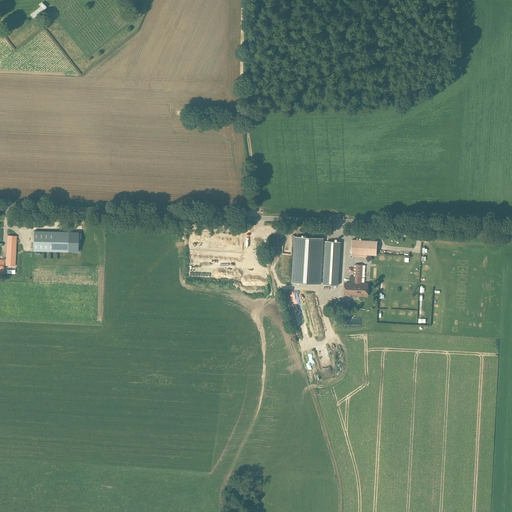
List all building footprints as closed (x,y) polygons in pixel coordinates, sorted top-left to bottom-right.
[(41,7),(30,15),(33,19),(47,7),(45,4),(44,5),(42,3),(39,5),(41,7)] [(30,230),(29,250),(64,252),(65,232),(30,230)] [(192,230),(191,249),(245,252),(246,233),(192,230)] [(375,232),(349,230),(348,243),(374,245),(375,232)] [(17,236),(7,235),(5,265),(15,266),(17,236)] [(293,283),(320,285),(322,238),(296,236),(295,249),(293,283)] [(339,242),(325,241),(323,284),(337,286),(339,242)] [(362,282),(363,265),(355,264),(354,282),(362,282)] [(368,283),(345,282),(345,295),(367,296),(368,283)]
